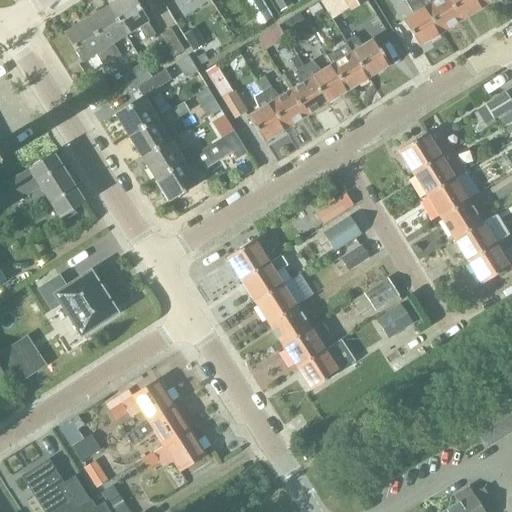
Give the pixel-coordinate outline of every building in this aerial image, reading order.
[(117,0),(107,7),(126,36),(138,28),(146,41),(155,36),(132,0),(117,0)] [(259,26),(270,19),(257,0),(246,0),(244,1),(259,26)] [(291,5),(287,0),(271,0),(279,11),(291,5)] [(365,0),(344,0),(352,12),(367,2),(365,0)] [(441,34),(420,0),(405,0),(414,15),(404,21),(420,47),(441,34)] [(462,21),(448,0),(438,0),(436,2),(433,0),(420,0),(441,34),(462,21)] [(448,0),(462,21),(483,8),(477,0),(448,0)] [(496,0),(477,0),(483,8),(496,0)] [(113,44),(126,36),(107,7),(85,20),(112,62),(120,56),(113,44)] [(103,67),(112,62),(85,20),(64,33),(82,63),(96,54),(103,67)] [(274,25),(256,38),(265,49),(282,35),(274,25)] [(192,52),(206,44),(194,26),(181,34),(192,52)] [(174,58),(183,52),(184,52),(169,30),(160,36),(174,58)] [(346,42),(369,79),(391,66),(375,40),(363,47),(354,37),(346,42)] [(349,92),(369,79),(346,42),(325,55),(333,66),(349,92)] [(349,92),(333,66),(322,73),(313,62),(304,68),(328,105),(349,92)] [(307,118),(328,105),(304,68),(296,73),(302,85),(291,92),(307,118)] [(148,94),(171,81),(165,70),(142,84),(148,94)] [(101,95),(107,105),(130,91),(124,81),(101,95)] [(114,115),(128,137),(162,116),(148,94),(142,84),(136,88),(142,97),(114,115)] [(307,118),(291,92),(280,98),(271,88),(263,93),(286,130),(307,118)] [(233,119),(247,111),(234,90),(220,99),(233,119)] [(265,144),(286,130),(263,93),(255,98),(260,111),(249,118),(265,144)] [(476,132),(483,128),(494,122),(492,120),(511,107),(511,106),(504,93),(472,112),(477,120),(474,129),(476,132)] [(176,120),(175,119),(170,111),(128,137),(141,159),(170,140),(162,128),(176,120)] [(511,111),(497,120),(506,135),(511,131),(511,111)] [(413,172),(449,150),(435,127),(425,134),(424,134),(399,150),(413,172)] [(204,150),(155,180),(169,202),(198,184),(189,170),(200,164),(204,170),(232,153),(237,160),(247,154),(233,131),(223,138),(222,137),(203,149),(204,150)] [(170,140),(141,159),(155,180),(197,154),(191,145),(178,153),(170,140)] [(452,178),(453,179),(463,172),(449,150),(413,172),(427,194),(452,178)] [(29,170),(40,187),(59,218),(82,204),(51,153),(28,167),(29,170)] [(29,170),(20,175),(0,185),(0,207),(40,187),(29,170)] [(466,200),(453,179),(452,178),(427,194),(440,216),(466,200)] [(336,200),(315,214),(323,224),(343,211),(336,200)] [(454,238),(480,222),(466,200),(440,216),(454,238)] [(323,258),(333,251),(359,233),(348,217),(322,234),(329,245),(319,252),(323,258)] [(468,261),(494,245),(480,222),(454,238),(468,261)] [(240,281),(267,264),(253,241),(226,258),(240,281)] [(348,271),(368,258),(360,245),(340,258),(348,271)] [(494,245),(468,261),(482,283),(508,267),(494,245)] [(281,285),(274,274),(286,266),(280,255),(267,264),(240,281),(254,302),(281,285)] [(57,276),(37,289),(50,309),(60,303),(80,334),(114,312),(89,272),(65,287),(57,276)] [(384,280),(361,295),(372,312),(395,296),(384,280)] [(267,323),(294,306),(281,285),(254,302),(267,323)] [(411,326),(399,305),(375,321),(387,341),(411,326)] [(281,345),(308,328),(294,306),(267,323),(281,345)] [(295,367),(322,350),(315,339),(326,332),(320,321),(308,328),(281,345),(295,367)] [(322,350),(295,367),(309,390),(354,361),(340,339),(322,350)] [(28,375),(14,353),(3,360),(17,382),(28,375)] [(146,422),(172,406),(155,381),(120,404),(126,413),(128,411),(132,416),(139,411),(146,422)] [(511,431),(511,392),(468,421),(485,448),(511,431)] [(114,421),(126,413),(120,404),(108,412),(114,421)] [(162,447),(187,430),(172,406),(146,422),(124,437),(130,446),(153,432),(161,446),(162,447)] [(71,418),(59,424),(67,438),(78,432),(71,418)] [(178,471),(203,455),(187,430),(162,447),(161,446),(139,461),(145,470),(157,462),(161,468),(171,461),(178,471)] [(59,449),(50,454),(60,472),(68,467),(59,449)] [(90,503),(74,478),(73,478),(62,486),(55,474),(47,462),(22,478),(44,511),(80,511),(83,510),(83,511),(108,511),(104,504),(96,509),(91,502),(90,503)] [(114,511),(124,506),(116,493),(111,486),(101,493),(112,511),(114,511)] [(483,490),(474,496),(467,486),(452,495),(458,504),(445,511),(482,511),(481,509),(491,503),(483,490)]
